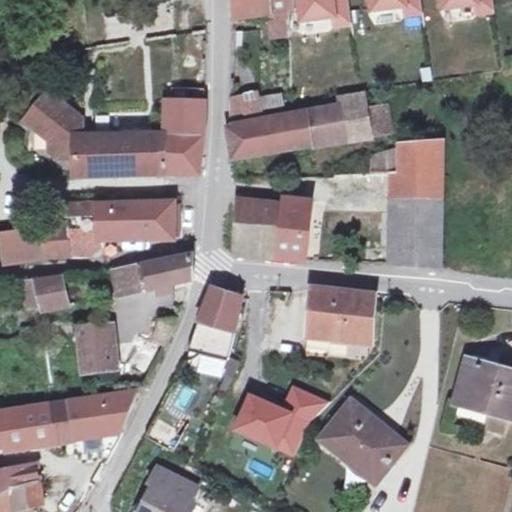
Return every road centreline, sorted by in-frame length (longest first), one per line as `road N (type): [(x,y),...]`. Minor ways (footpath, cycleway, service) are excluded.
road 1 (unclassified): [(511,300),(207,272)]
road 2 (unclassified): [(207,272),(221,0)]
road 3 (unclassified): [(207,272),(90,511)]
road 4 (track): [(434,291),(427,423),(397,511)]
